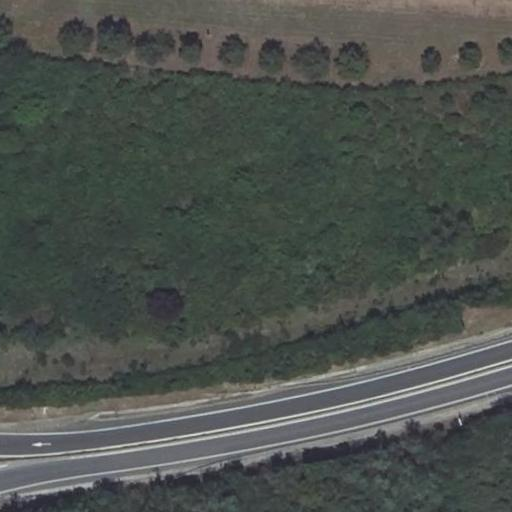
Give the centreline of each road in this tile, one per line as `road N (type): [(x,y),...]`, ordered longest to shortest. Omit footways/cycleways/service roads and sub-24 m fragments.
road 1 (motorway): [(0,483),(183,460),(511,376)]
road 2 (motorway): [(511,353),(239,422),(0,445)]
